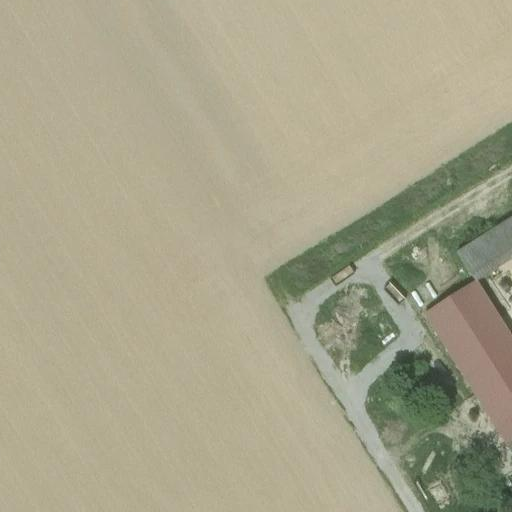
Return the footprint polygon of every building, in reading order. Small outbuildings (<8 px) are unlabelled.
[(511,221),(459,255),(477,285),(511,263),(511,221)] [(511,446),(511,444),(511,341),(477,285),(426,317),(451,358),(462,374),(507,447),(511,446)] [(429,375),(443,388),(462,374),(451,358),(429,375)] [(394,398),(413,417),(443,388),(429,375),(424,370),(394,398)] [(486,511),(507,511),(502,503),(486,511)]
